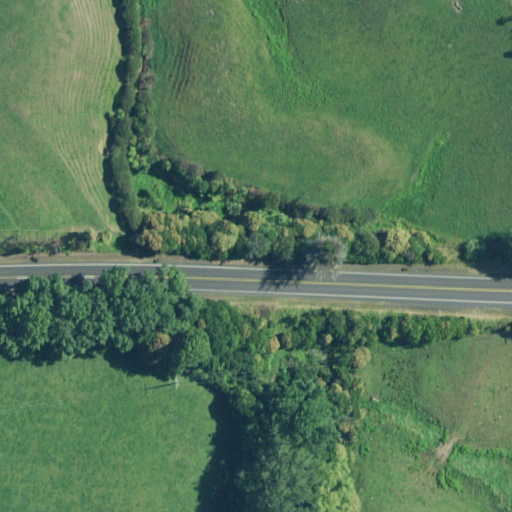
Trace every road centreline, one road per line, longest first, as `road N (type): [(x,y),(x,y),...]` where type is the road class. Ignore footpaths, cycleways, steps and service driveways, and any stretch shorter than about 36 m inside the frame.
road 1 (primary): [(0,282),(511,288)]
road 2 (track): [(252,511),(236,279)]
